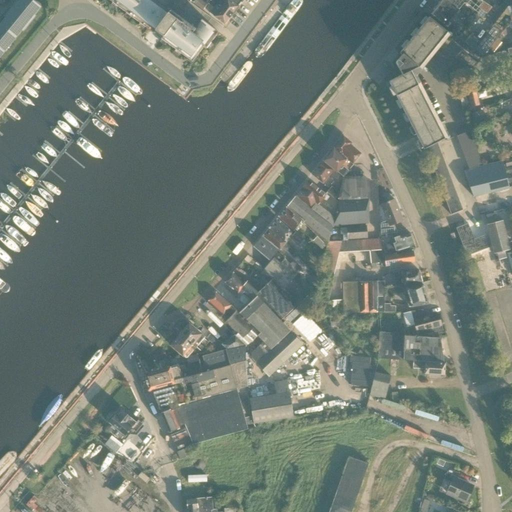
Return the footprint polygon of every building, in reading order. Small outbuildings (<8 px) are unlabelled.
[(195,28),(192,26),(157,0),(108,0),(153,33),(155,31),(163,37),(161,39),(192,62),(204,47),(206,49),(219,32),(202,20),(195,28)] [(207,4),(201,0),(195,0),(193,2),(203,10),(207,4)] [(230,18),(232,16),(210,0),(208,0),(207,3),(214,8),(210,13),(225,24),(229,18),(230,18)] [(210,0),(232,16),(233,14),(233,13),(238,7),(228,0),(220,0),(219,1),(218,0),(210,0)] [(460,10),(458,9),(447,0),(442,0),(443,0),(442,2),(440,2),(439,4),(439,6),(433,12),(431,15),(446,27),(460,10)] [(447,0),(458,9),(463,3),(466,3),(477,12),(480,8),(491,17),(494,14),(489,10),(491,8),(480,0),(447,0)] [(0,31),(0,65),(42,15),(25,1),(0,31)] [(480,41),(473,50),(482,57),(503,31),(511,21),(511,20),(511,9),(508,7),(494,24),(480,41)] [(480,18),(472,12),(468,17),(476,23),(480,18)] [(418,68),(428,57),(447,32),(429,17),(399,53),(402,55),(395,63),(402,75),(389,82),(424,149),(426,148),(437,142),(445,139),(410,71),(417,68),(418,68)] [(473,50),(480,41),(471,34),(470,35),(465,31),(459,38),(473,50)] [(502,42),(497,39),(489,49),(494,52),(502,42)] [(448,83),(457,81),(459,80),(459,78),(455,74),(452,72),(446,74),(448,83)] [(480,105),(476,92),(468,93),(471,107),(480,105)] [(459,142),(472,137),(470,132),(457,136),(459,142)] [(352,143),(344,137),(334,148),(349,160),(351,162),(353,163),(361,154),(350,145),(352,143)] [(461,147),(474,142),(472,137),(459,142),(461,147)] [(428,154),(440,149),(437,142),(426,148),(428,154)] [(464,153),(476,148),(474,142),(461,147),(464,153)] [(466,158),(478,153),(476,148),(464,153),(466,158)] [(344,176),(353,164),(334,149),(324,161),(344,176)] [(430,159),(442,155),(440,149),(428,154),(430,159)] [(468,164),(480,159),(478,153),(466,158),(468,164)] [(432,165),(444,160),(442,155),(430,159),(432,165)] [(480,159),(468,164),(470,169),(482,164),(480,159)] [(434,170),(446,166),(444,160),(432,165),(434,170)] [(56,162),(51,169),(73,188),(79,181),(56,162)] [(334,170),(324,162),(313,175),(329,188),(334,181),(329,176),(334,170)] [(507,177),(503,162),(483,166),(482,164),(470,169),(468,169),(464,170),(474,197),(510,188),(507,177)] [(436,176),(448,171),(446,166),(434,170),(436,176)] [(438,181),(450,177),(448,171),(436,176),(438,181)] [(369,199),(368,180),(364,176),(344,176),(339,198),(369,199)] [(441,187),(452,183),(450,177),(438,181),(441,187)] [(301,190),(296,196),(312,209),(333,226),(333,225),(335,217),(317,203),(323,197),(326,201),(329,197),(327,195),(309,181),(307,184),(306,183),(300,190),(301,190)] [(443,193),(454,188),(452,183),(441,187),(443,193)] [(339,193),(332,186),(327,192),(335,199),(339,193)] [(445,198),(457,194),(454,188),(443,193),(445,198)] [(447,204),(459,199),(457,194),(445,198),(447,204)] [(333,228),(295,197),(287,206),(305,221),(304,221),(318,236),(326,244),(328,247),(329,241),(333,228)] [(369,199),(339,198),(335,217),(333,225),(369,223),(369,199)] [(380,223),(381,235),(397,233),(394,224),(403,221),(395,199),(389,202),(389,201),(387,202),(381,205),(388,221),(380,223)] [(449,209),(461,205),(459,199),(447,204),(449,209)] [(451,214),(463,210),(461,205),(449,209),(451,214)] [(297,231),(302,225),(300,223),(300,222),(286,208),(278,217),(293,230),(295,229),(297,231)] [(285,241),(292,233),(277,219),(270,228),(285,241)] [(486,225),(494,254),(510,249),(503,220),(486,225)] [(468,223),(456,228),(458,234),(470,229),(468,223)] [(347,227),(347,239),(367,238),(367,226),(347,227)] [(286,242),(285,241),(270,228),(264,235),(280,250),(286,242)] [(470,229),(458,234),(460,239),(472,235),(470,229)] [(291,236),(304,248),(308,244),(296,232),(291,236)] [(412,252),(412,250),(415,249),(410,233),(391,239),(393,243),(387,245),(390,255),(412,252)] [(472,235),(460,239),(462,244),(474,239),(472,235)] [(485,235),(480,237),(484,249),(490,247),(485,235)] [(313,240),(321,249),(326,244),(318,236),(313,240)] [(277,250),(262,237),(255,247),(270,259),(277,250)] [(474,239),(462,244),(467,256),(484,249),(480,237),(474,239)] [(363,239),(363,251),(370,251),(380,250),(381,250),(381,238),(363,239)] [(326,256),(338,258),(339,252),(342,241),(329,241),(328,247),(326,256)] [(390,255),(384,255),(385,265),(415,262),(413,252),(412,252),(390,255)] [(325,262),(336,264),(338,258),(326,256),(325,262)] [(265,269),(274,278),(283,288),(298,273),(289,264),(285,259),(280,264),(275,259),(265,269)] [(289,264),(298,273),(303,269),(294,260),(289,264)] [(324,268),(335,271),(336,264),(325,262),(324,268)] [(402,271),(393,272),(395,286),(404,285),(422,283),(419,270),(402,273),(402,271)] [(261,274),(263,277),(268,282),(269,281),(272,278),(265,271),(261,274)] [(274,278),(271,282),(269,281),(258,292),(248,281),(245,284),(234,272),(226,281),(227,283),(237,292),(239,290),(242,294),(243,293),(250,300),(251,299),(252,300),(257,295),(281,319),(295,306),(280,291),(283,288),(274,278)] [(320,285),(331,287),(332,281),(322,278),(320,285)] [(344,313),(360,312),(383,312),(382,294),(382,284),(377,284),(377,281),(360,282),(343,282),(344,313)] [(319,292),(329,294),(331,287),(320,285),(319,292)] [(429,304),(423,285),(404,288),(404,285),(386,288),(384,288),(384,312),(395,312),(395,306),(391,306),(391,297),(391,294),(400,293),(405,292),(409,307),(429,304)] [(288,294),(297,304),(302,299),(292,290),(288,294)] [(216,292),(209,301),(223,314),(226,311),(231,315),(237,309),(231,305),(216,292)] [(328,301),(329,294),(319,292),(317,302),(328,301)] [(240,312),(259,332),(257,335),(264,341),(252,352),(252,358),(267,374),(269,377),(304,344),(281,319),(257,295),(252,300),(240,312)] [(318,315),(336,314),(336,300),(328,301),(317,302),(318,315)] [(235,335),(222,344),(227,349),(247,346),(257,335),(259,332),(240,312),(237,309),(231,315),(226,322),(237,332),(235,335)] [(423,310),(412,312),(417,333),(421,332),(422,335),(434,332),(434,333),(443,331),(438,314),(425,318),(423,310)] [(199,332),(196,330),(191,325),(188,325),(172,344),(172,347),(186,359),(204,337),(214,346),(217,343),(217,341),(203,328),(199,332)] [(380,334),(380,345),(379,359),(403,360),(414,360),(413,368),(425,369),(425,373),(444,375),(445,363),(444,363),(440,338),(405,336),(405,334),(380,332),(380,334)] [(247,384),(245,370),(244,361),(246,347),(227,349),(202,356),(207,371),(182,378),(183,380),(173,383),(179,404),(180,407),(174,409),(172,408),(162,412),(170,431),(180,428),(179,425),(186,423),(193,444),(247,428),(246,425),(244,418),(244,416),(250,415),(248,397),(239,399),(237,388),(236,387),(247,384)] [(163,349),(153,355),(157,362),(166,356),(163,349)] [(199,361),(198,354),(189,356),(187,358),(188,364),(199,361)] [(367,387),(370,357),(350,356),(350,362),(352,362),(350,385),(367,387)] [(147,375),(146,377),(150,393),(154,392),(162,412),(172,408),(174,409),(180,407),(179,404),(173,383),(183,380),(182,378),(179,365),(152,372),(147,374),(147,375)] [(369,395),(385,399),(390,376),(375,372),(369,395)] [(276,394),(249,398),(252,416),(244,418),(246,425),(253,424),(253,422),(294,416),(288,380),(274,382),(276,394)] [(137,423),(122,410),(117,416),(116,414),(115,416),(113,415),(109,419),(110,421),(109,422),(119,430),(117,431),(125,437),(132,429),(136,432),(143,423),(139,420),(137,423)] [(171,434),(174,441),(188,435),(186,428),(171,434)] [(343,473),(363,480),(369,463),(349,457),(343,473)] [(460,473),(449,468),(444,479),(452,482),(447,492),(467,501),(473,487),(457,480),(460,473)] [(138,476),(146,483),(150,479),(141,472),(138,476)] [(357,496),(362,482),(363,480),(343,473),(338,489),(357,496)] [(351,511),(355,501),(357,496),(338,489),(332,505),(351,511)] [(28,503),(38,511),(41,511),(44,510),(35,503),(39,498),(35,495),(28,503)] [(210,511),(211,509),(213,509),(212,497),(210,497),(194,498),(194,499),(186,499),(187,511),(210,511)] [(424,499),(420,508),(427,511),(430,501),(424,499)]
